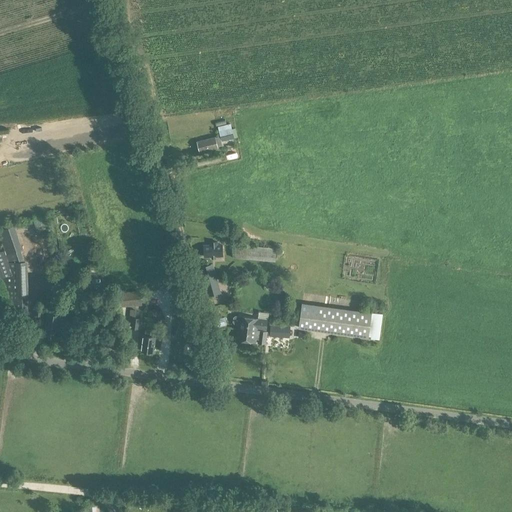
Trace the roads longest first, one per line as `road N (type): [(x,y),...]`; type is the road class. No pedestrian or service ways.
road 1 (unclassified): [(511,424),(0,354)]
road 2 (unknown): [(121,511),(99,490),(0,485)]
